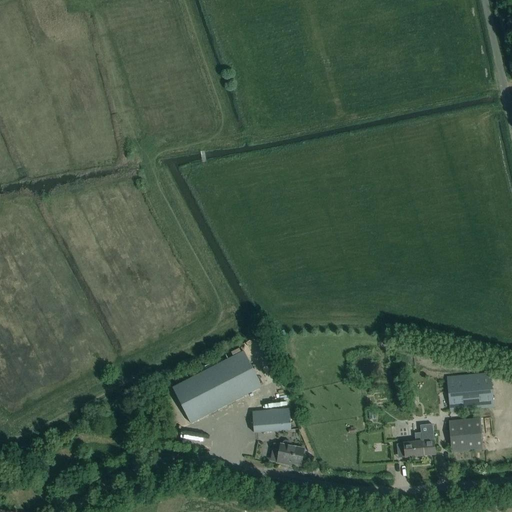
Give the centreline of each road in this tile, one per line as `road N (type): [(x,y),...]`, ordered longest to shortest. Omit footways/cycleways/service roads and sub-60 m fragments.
road 1 (unclassified): [(69,511),(142,468),(190,460),(353,488),(511,481)]
road 2 (unclassified): [(511,120),(485,0)]
